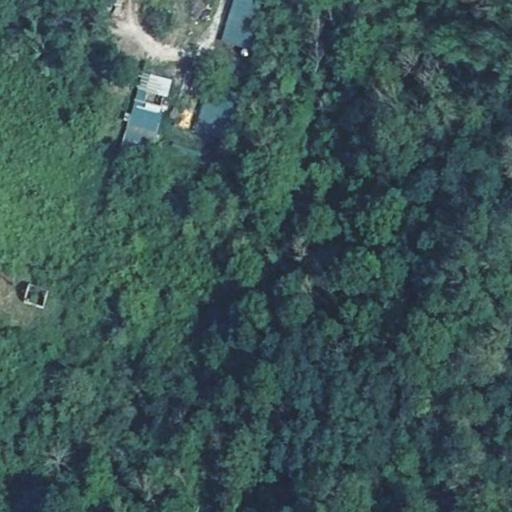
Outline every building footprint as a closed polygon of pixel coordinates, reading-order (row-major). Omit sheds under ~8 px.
[(231,0),(218,40),(255,52),(271,0),(231,0)] [(150,157),(170,82),(140,74),(121,149),(150,157)] [(223,138),(234,104),(207,95),(196,130),(223,138)] [(115,132),(105,130),(102,139),(112,142),(115,132)] [(46,291),(27,286),(22,302),(40,308),(46,291)]
